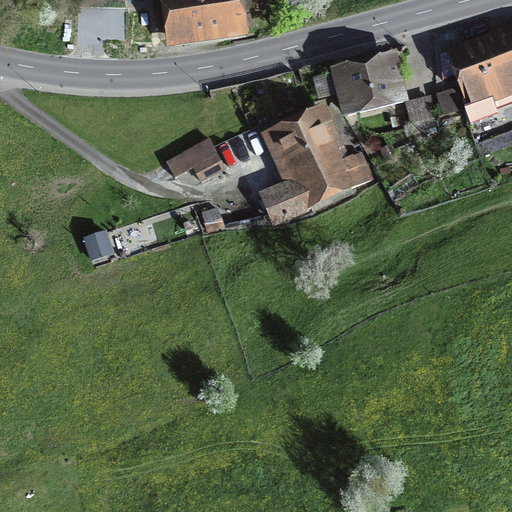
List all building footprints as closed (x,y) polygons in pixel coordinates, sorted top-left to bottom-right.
[(241,12),(270,7),(268,0),(166,0),(172,36),(243,25),(241,12)] [(475,42),(452,51),(472,104),(464,107),(464,108),(470,124),(498,113),(491,97),(511,89),(511,39),(479,52),(475,42)] [(346,71),(349,81),(339,84),(347,115),(358,113),(357,108),(401,97),(397,80),(402,78),(398,59),(346,71)] [(458,90),(437,97),(443,114),(464,108),(464,107),(458,90)] [(431,100),(406,106),(413,132),(437,126),(431,100)] [(278,167),(290,161),(300,182),(264,198),(276,223),(312,206),(314,211),(350,194),(348,189),(371,179),(360,155),(337,165),(316,119),(267,142),(278,167)] [(167,162),(175,178),(194,168),(201,182),(225,169),(209,139),(167,162)] [(202,213),(208,232),(223,225),(264,219),(264,215),(223,221),(217,210),(202,213)] [(86,239),(95,268),(114,262),(105,233),(86,239)]
